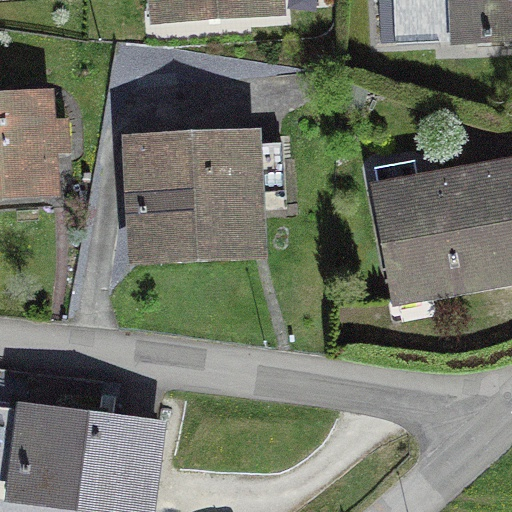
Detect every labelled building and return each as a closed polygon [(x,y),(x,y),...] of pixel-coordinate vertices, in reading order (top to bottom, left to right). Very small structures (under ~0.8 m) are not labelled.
[(157,0),(159,17),(275,9),(274,0),(157,0)] [(511,0),(486,0),(487,3),(452,5),(451,0),(395,0),(398,43),(511,37),(511,0)] [(0,196),(51,194),(45,95),(0,98),(0,196)] [(134,147),(139,256),(255,250),(253,209),(285,207),(282,143),(249,144),(249,140),(134,147)] [(511,169),(379,193),(397,296),(511,275),(511,169)] [(24,410),(11,497),(134,511),(146,511),(158,427),(24,410)]
